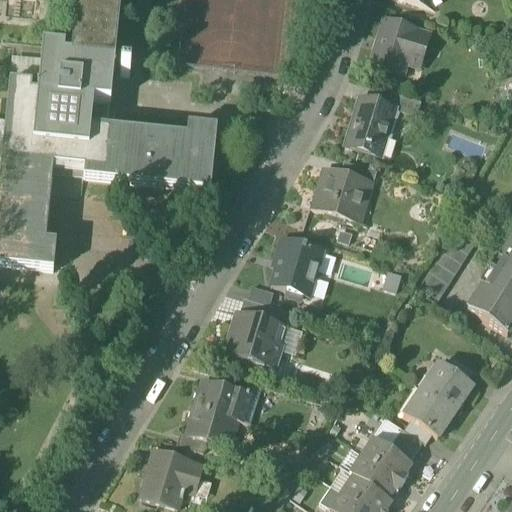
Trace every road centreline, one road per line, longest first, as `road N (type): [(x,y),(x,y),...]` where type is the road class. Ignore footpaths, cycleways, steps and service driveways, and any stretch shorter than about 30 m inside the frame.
road 1 (residential): [(82,511),(130,409),(324,78),(350,0)]
road 2 (secondary): [(442,511),(511,408)]
